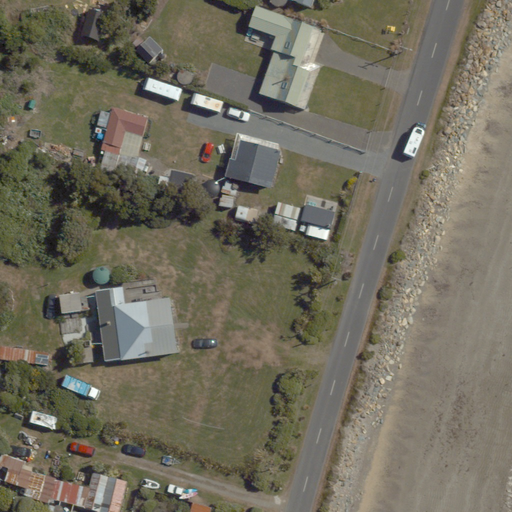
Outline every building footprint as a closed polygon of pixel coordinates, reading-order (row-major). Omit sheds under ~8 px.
[(318,0),(341,0),(343,1),(343,0),(296,0),(295,3),(315,9),(318,0)] [(257,95),(306,111),(323,61),(318,59),(327,33),(257,9),(250,29),(276,37),(257,95)] [(280,152),(241,144),(237,161),(229,159),(225,179),(273,188),(280,152)] [(98,312),(103,363),(181,355),(176,302),(126,307),(125,290),(62,296),(64,315),(98,312)] [(1,344),(0,351),(0,358),(50,366),(52,353),(1,344)] [(34,410),(30,422),(56,429),(59,418),(34,410)] [(0,469),(7,471),(5,482),(28,488),(26,495),(88,511),(117,511),(126,482),(99,475),(95,493),(33,476),(36,466),(1,456),(0,459),(0,469)] [(213,511),(215,505),(193,501),(190,511),(213,511)]
